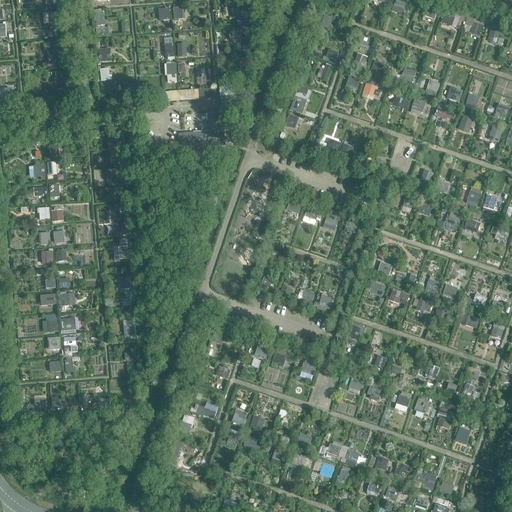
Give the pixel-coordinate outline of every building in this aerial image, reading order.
[(246,1),(237,2),(237,5),(239,5),(240,12),(241,19),(247,19),(246,1)] [(427,6),(424,16),(427,17),(428,15),(435,17),(437,9),(427,6)] [(174,9),(173,9),(173,11),(174,11),(174,19),(182,19),(181,12),(183,12),(183,8),(174,8),(174,9)] [(170,20),(169,9),(160,10),(160,14),(162,13),(163,21),(170,20)] [(106,25),(106,21),(103,21),(103,10),(95,10),(95,16),(96,16),(96,25),(106,25)] [(445,11),(445,12),(442,22),(445,23),(446,21),(452,24),(456,15),(445,11)] [(58,12),(49,13),(49,17),(51,17),(52,24),(59,23),(58,12)] [(328,24),(330,18),(325,16),(321,26),(328,28),(329,25),(328,24)] [(481,36),(484,27),(483,27),(485,23),(475,20),(471,32),(481,36)] [(489,38),(492,39),(493,38),(500,40),(502,33),(501,33),(502,29),(494,26),(493,30),(491,29),(489,38)] [(250,39),(242,40),(243,47),(241,47),(241,51),(250,50),(250,39)] [(165,45),(166,57),(168,57),(168,60),(173,59),(172,57),(173,57),(172,45),(165,45)] [(177,45),(178,57),(186,57),(186,45),(177,45)] [(107,61),(106,50),(99,50),(100,62),(107,61)] [(61,51),(53,52),(53,54),(53,58),(54,65),(56,65),(62,64),(62,62),(64,61),(63,57),(61,57),(61,51)] [(328,61),(335,63),(338,53),(332,51),(328,61)] [(358,57),(354,68),(361,71),(365,59),(358,57)] [(249,59),(239,60),(240,66),(245,65),(245,70),(250,69),(249,59)] [(380,73),(383,65),(378,64),(378,63),(374,62),(371,70),(380,73)] [(167,63),(168,75),(176,75),(175,65),(172,65),(172,63),(167,63)] [(111,80),(111,76),(109,76),(108,69),(100,70),(101,78),(103,78),(103,81),(111,80)] [(324,69),(321,78),(327,80),(330,71),(324,69)] [(403,75),(401,82),(411,85),(414,76),(410,75),(410,77),(403,75)] [(347,86),(350,87),(351,85),(358,88),(360,81),(350,77),(347,86)] [(368,82),(365,93),(375,96),(379,97),(381,92),(375,90),(377,85),(368,82)] [(439,85),(430,82),(428,87),(430,87),(429,91),(435,93),(436,90),(437,90),(439,85)] [(205,89),(198,89),(199,100),(205,99),(206,99),(216,99),(216,88),(205,89)] [(449,96),(447,99),(459,103),(459,100),(460,100),(462,96),(449,92),(448,95),(449,96)] [(11,93),(0,93),(0,101),(12,100),(11,93)] [(407,107),(409,100),(406,99),(406,97),(397,93),(394,103),(407,107)] [(221,96),(221,98),(222,116),(239,114),(237,95),(221,96)] [(479,99),(476,98),(475,100),(468,97),(466,105),(477,108),(479,99)] [(302,100),(295,98),(292,105),(291,105),(290,107),(292,108),(291,110),(296,112),(296,109),(299,110),(302,100)] [(415,99),(411,112),(421,116),(425,103),(415,99)] [(509,109),(505,108),(505,109),(498,107),(496,114),(506,117),(509,109)] [(436,114),(447,118),(454,120),(456,116),(451,114),(437,109),(436,114)] [(218,112),(208,113),(209,132),(179,134),(180,150),(225,146),(223,121),(218,121),(218,112)] [(296,118),(289,116),(286,126),(294,129),(296,125),(294,125),(296,118)] [(464,116),(460,126),(470,129),(473,119),(464,116)] [(493,127),(490,137),(499,140),(502,130),(493,127)] [(118,138),(109,138),(110,149),(119,148),(118,138)] [(320,143),(318,149),(324,151),(327,145),(320,143)] [(336,155),(339,146),(329,143),(326,152),(336,155)] [(48,157),(57,156),(56,146),(47,147),(48,157)] [(349,160),(352,151),(343,148),(340,157),(349,160)] [(374,167),(383,170),(386,164),(376,160),(374,167)] [(56,163),(47,164),(49,175),(57,175),(56,163)] [(42,171),(42,166),(35,167),(35,177),(45,177),(44,171),(42,171)] [(423,175),(420,184),(421,185),(421,187),(424,189),(425,186),(426,186),(429,187),(432,178),(429,178),(423,175)] [(439,182),(437,187),(447,191),(449,185),(439,182)] [(59,185),(50,186),(51,198),(59,197),(59,185)] [(47,188),(36,189),(37,197),(47,196),(47,188)] [(122,196),(122,188),(114,189),(115,196),(122,196)] [(478,204),(482,192),(472,189),(468,201),(478,204)] [(401,197),(395,195),(393,203),(398,204),(401,197)] [(483,208),(485,208),(491,210),(492,208),(494,208),(496,200),(487,198),(483,208)] [(414,201),(406,199),(404,206),(411,209),(414,201)] [(298,215),(301,206),(290,202),(287,211),(298,215)] [(422,212),(429,214),(432,207),(421,204),(418,213),(422,214),(422,212)] [(49,220),(48,208),(45,209),(40,210),(38,210),(38,213),(40,213),(41,220),(49,220)] [(310,216),(316,218),(319,211),(309,208),(305,217),(309,218),(310,216)] [(61,221),(60,211),(52,212),(53,222),(61,221)] [(340,214),(330,211),(329,215),(328,214),(325,224),(329,225),(329,223),(336,225),(340,214)] [(461,217),(451,214),(448,223),(458,226),(461,217)] [(466,229),(469,230),(470,228),(477,230),(479,223),(469,220),(466,229)] [(349,229),(356,232),(358,225),(348,221),(345,230),(348,231),(349,229)] [(117,224),(118,234),(127,234),(126,224),(117,224)] [(506,241),(508,234),(498,230),(495,239),(498,240),(499,238),(506,241)] [(62,236),(64,236),(63,232),(54,233),(55,244),(62,243),(62,236)] [(49,234),(40,234),(40,238),(42,238),(43,245),(48,245),(48,237),(49,237),(49,234)] [(119,247),(118,247),(119,260),(126,260),(126,252),(128,252),(128,247),(126,247),(119,247)] [(58,252),(58,262),(66,261),(66,256),(64,256),(64,251),(58,252)] [(52,252),(44,253),(45,260),(43,260),(43,264),(53,263),(52,252)] [(382,272),(389,274),(392,267),(381,264),(378,272),(382,273),(382,272)] [(121,282),(123,282),(124,289),(131,288),(129,278),(120,279),(121,282)] [(57,280),(58,288),(68,287),(67,279),(57,280)] [(275,281),(271,280),(271,282),(264,280),(262,285),(269,287),(268,289),(272,290),(275,281)] [(47,290),(52,290),(52,288),(55,288),(54,284),(51,285),(51,281),(46,281),(47,290)] [(371,293),(375,294),(376,292),(382,295),(385,288),(374,284),(375,282),(371,281),(370,283),(367,282),(365,287),(371,289),(371,287),(373,288),(371,293)] [(435,294),(439,284),(431,282),(427,292),(435,294)] [(280,292),(289,296),(291,290),(283,287),(280,292)] [(451,295),(454,296),(457,289),(453,288),(453,290),(446,288),(444,295),(451,297),(451,295)] [(389,299),(399,303),(402,294),(393,291),(389,299)] [(314,295),(305,292),(302,300),(308,302),(309,300),(312,301),(314,295)] [(404,293),(402,299),(408,301),(410,295),(404,293)] [(54,295),(45,296),(46,300),(46,305),(48,305),(55,305),(55,304),(54,295)] [(68,306),(67,299),(69,299),(69,295),(59,296),(60,307),(68,306)] [(486,299),(476,296),(472,308),(482,312),(486,299)] [(421,297),(421,298),(417,307),(429,312),(431,307),(426,305),(427,300),(421,297)] [(471,306),(473,301),(465,298),(463,304),(471,306)] [(329,301),(322,299),(319,305),(330,309),(333,300),(329,299),(329,301)] [(499,319),(503,307),(497,305),(497,303),(494,302),(491,309),(488,308),(486,314),(499,319)] [(439,306),(436,315),(446,318),(449,309),(439,306)] [(469,316),(466,325),(476,329),(479,320),(469,316)] [(64,331),(73,330),(72,320),(64,320),(64,331)] [(50,325),(51,332),(59,332),(59,325),(57,325),(57,321),(48,322),(48,325),(50,325)] [(501,338),(504,327),(495,324),(491,335),(501,338)] [(127,330),(127,337),(134,337),(134,329),(132,329),(132,326),(125,327),(125,330),(127,330)] [(353,327),(347,343),(355,346),(360,330),(353,327)] [(222,343),(224,337),(217,335),(218,333),(215,332),(212,341),(215,342),(216,340),(222,343)] [(75,338),(64,338),(64,340),(65,346),(65,347),(76,346),(75,338)] [(49,340),(49,343),(51,343),(52,350),(59,350),(58,339),(49,340)] [(258,347),(255,356),(259,357),(259,355),(266,357),(268,351),(258,347)] [(137,353),(127,354),(128,361),(138,360),(137,353)] [(286,356),(276,353),(273,362),(276,363),(277,361),(284,363),(285,359),(286,356)] [(75,372),(75,368),(73,368),(72,361),(71,361),(71,357),(66,358),(67,361),(65,361),(66,368),(67,368),(67,370),(66,370),(66,372),(75,372)] [(378,359),(375,366),(382,368),(381,371),(385,372),(388,363),(378,359)] [(51,368),(51,372),(61,372),(60,361),(53,362),(53,368),(51,368)] [(302,372),(306,373),(307,371),(313,373),(316,367),(305,363),(304,367),(303,366),(303,368),(304,368),(302,372)] [(220,367),(217,374),(228,377),(230,371),(227,370),(228,367),(223,366),(222,368),(220,367)] [(401,369),(393,366),(391,373),(399,376),(401,369)] [(440,369),(430,366),(429,369),(428,369),(425,376),(429,377),(436,380),(440,369)] [(352,379),(349,388),(353,389),(353,387),(360,390),(360,388),(363,389),(364,383),(352,379)] [(378,386),(372,384),(372,386),(371,385),(368,394),(371,395),(370,399),(377,401),(381,389),(377,388),(378,386)] [(446,391),(454,394),(456,387),(449,384),(446,391)] [(470,399),(472,386),(466,385),(463,398),(470,399)] [(397,404),(407,408),(410,400),(406,399),(407,397),(400,395),(397,404)] [(59,401),(60,403),(52,403),(53,409),(59,408),(59,411),(64,410),(64,408),(63,400),(59,401)] [(418,411),(419,409),(426,412),(428,405),(418,401),(415,410),(418,411)] [(39,402),(35,403),(35,412),(45,411),(44,410),(46,410),(46,404),(39,404),(39,402)] [(198,408),(196,413),(213,419),(216,413),(210,411),(205,409),(205,410),(198,408)] [(238,418),(239,416),(235,414),(232,422),(234,423),(233,424),(241,427),(242,425),(243,426),(245,421),(238,418)] [(185,427),(191,429),(194,419),(188,417),(185,427)] [(437,426),(447,429),(450,421),(440,418),(437,426)] [(250,428),(250,429),(261,432),(262,428),(263,426),(263,424),(253,421),(250,428)] [(466,437),(464,436),(466,430),(460,428),(457,438),(465,441),(466,437)] [(228,442),(236,445),(239,437),(231,434),(228,442)] [(300,437),(298,444),(308,447),(311,439),(308,437),(307,439),(300,437)] [(245,439),(243,446),(244,446),(251,449),(257,451),(258,448),(255,447),(257,443),(245,439)] [(338,457),(340,450),(333,448),(334,446),(331,445),(330,448),(329,447),(329,448),(327,454),(328,454),(326,457),(335,461),(337,457),(338,457)] [(325,454),(327,448),(321,446),(319,452),(325,454)] [(277,457),(284,460),(286,453),(276,449),(273,458),(277,459),(277,457)] [(356,463),(358,457),(352,454),(352,452),(349,451),(346,460),(356,463)] [(176,466),(177,462),(175,462),(178,455),(173,453),(170,460),(169,459),(167,462),(176,466)] [(305,459),(294,455),(290,467),(300,471),(305,459)] [(375,468),(385,471),(387,464),(378,461),(375,468)] [(324,475),(325,473),(331,476),(335,466),(325,462),(320,474),(324,475)] [(502,474),(507,476),(508,474),(510,475),(511,467),(511,465),(504,463),(503,466),(505,467),(502,474)] [(394,475),(404,478),(406,470),(397,467),(394,475)] [(339,478),(346,481),(349,472),(342,470),(339,478)] [(433,489),(437,477),(426,473),(422,486),(433,489)] [(371,481),(368,490),(371,491),(372,489),(379,492),(382,483),(379,482),(378,484),(371,481)] [(440,492),(450,496),(453,487),(450,486),(449,488),(442,485),(440,492)] [(393,499),(396,490),(389,487),(386,496),(393,499)] [(193,495),(186,492),(182,502),(184,502),(183,503),(184,503),(184,502),(190,504),(193,495)] [(416,505),(426,509),(428,501),(418,498),(416,505)] [(208,506),(204,505),(203,509),(210,511),(209,511),(213,511),(217,503),(209,500),(208,506)] [(491,501),(488,510),(493,511),(497,511),(500,504),(491,501)]
